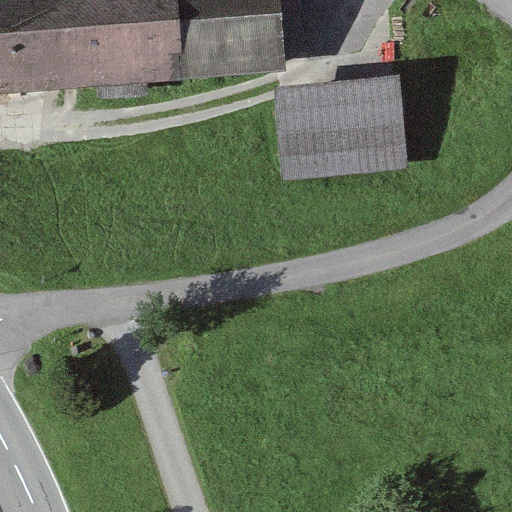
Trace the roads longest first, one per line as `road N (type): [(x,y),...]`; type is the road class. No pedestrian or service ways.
road 1 (unclassified): [(0,326),(376,261),(511,200)]
road 2 (track): [(129,300),(192,511)]
